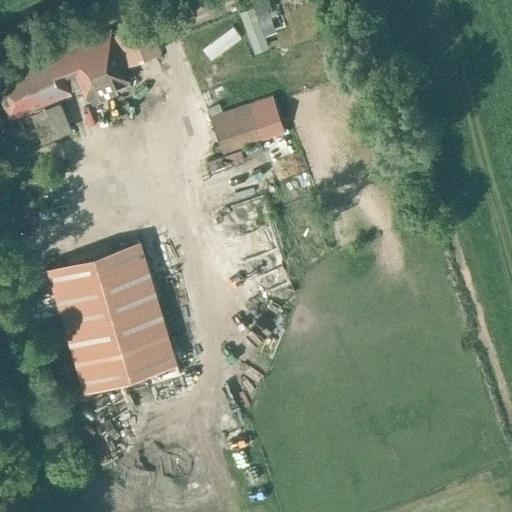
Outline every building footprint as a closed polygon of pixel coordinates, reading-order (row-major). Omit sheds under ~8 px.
[(269,0),(254,0),(252,1),(256,12),(272,7),(269,0)] [(114,37),(126,65),(161,52),(149,24),(114,37)] [(122,67),(126,65),(114,37),(111,28),(0,73),(0,94),(10,118),(40,106),(70,94),(67,84),(68,84),(66,77),(75,73),(86,100),(129,83),(122,67)] [(261,138),(247,102),(209,116),(222,153),(261,138)] [(83,390),(176,361),(139,237),(45,265),(83,390)]
